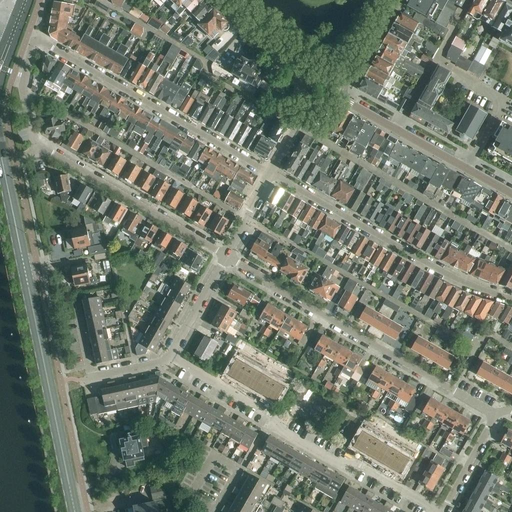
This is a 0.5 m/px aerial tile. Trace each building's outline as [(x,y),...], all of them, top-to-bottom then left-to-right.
[(111,0),(111,1),(112,4),(121,9),(124,3),(126,0),(125,0),(111,0)] [(169,0),(166,4),(176,13),(188,0),(169,0)] [(188,0),(176,13),(180,17),(183,13),(189,18),(205,2),(203,0),(188,0)] [(449,0),(408,0),(405,6),(432,21),(438,9),(442,11),(445,7),(448,1),(449,0)] [(449,0),(448,1),(458,7),(461,8),(465,0),(449,0)] [(474,0),(468,13),(480,20),(491,0),(474,0)] [(493,27),(506,4),(499,0),(491,0),(480,20),(493,27)] [(458,7),(448,1),(445,7),(455,13),(458,7)] [(205,2),(189,18),(193,22),(191,24),(195,28),(198,25),(199,26),(214,10),(205,2)] [(55,3),(53,14),(72,17),(74,17),(75,6),(55,3)] [(109,8),(101,3),(98,7),(107,12),(109,8)] [(132,8),(124,3),(121,9),(129,14),(131,10),(132,11),(134,8),(133,7),(132,8)] [(511,6),(506,4),(493,27),(492,28),(498,31),(495,37),(500,41),(511,47),(511,6)] [(455,13),(445,7),(442,11),(442,12),(452,18),(455,13)] [(138,19),(139,18),(143,13),(134,8),(132,11),(131,10),(129,14),(138,19)] [(228,25),(229,24),(214,10),(199,26),(213,40),(222,30),(223,31),(224,31),(225,32),(226,31),(227,31),(228,31),(228,30),(229,29),(229,28),(229,27),(229,26),(228,25)] [(452,18),(442,12),(438,18),(449,24),(452,18)] [(146,23),(150,18),(143,13),(139,18),(146,23)] [(53,14),(50,29),(67,31),(68,20),(69,18),(71,19),(72,17),(53,14)] [(429,30),(401,14),(395,24),(417,37),(420,32),(426,35),(429,30)] [(168,22),(163,17),(158,22),(153,18),(147,24),(159,31),(165,24),(168,22)] [(449,24),(438,18),(435,24),(446,29),(449,24)] [(435,24),(425,19),(422,24),(433,31),(433,32),(444,38),(448,31),(446,29),(435,24)] [(135,23),(130,32),(141,38),(144,33),(143,28),(135,23)] [(166,35),(171,29),(165,24),(159,31),(166,35)] [(411,47),(414,42),(420,46),(423,41),(417,37),(395,24),(389,35),(411,47)] [(90,27),(83,40),(76,51),(85,56),(94,41),(89,38),(94,29),(90,27)] [(49,34),(51,37),(64,44),(70,33),(67,31),(50,29),(49,34)] [(76,51),(83,40),(70,33),(64,44),(76,51)] [(186,39),(175,33),(170,38),(182,44),(186,39)] [(104,35),(99,43),(94,41),(85,56),(94,61),(108,37),(104,35)] [(153,38),(152,39),(161,45),(162,43),(164,40),(155,35),(153,38)] [(404,58),(407,53),(410,55),(413,49),(411,47),(389,35),(382,46),(404,58)] [(188,47),(194,41),(189,36),(186,39),(182,44),(188,47)] [(108,49),(113,40),(108,37),(94,61),(102,66),(111,51),(108,49)] [(456,37),(451,46),(452,45),(462,51),(467,43),(456,37)] [(500,41),(493,37),(488,46),(495,50),(500,41)] [(428,43),(426,47),(428,51),(435,55),(438,49),(428,43)] [(120,44),(115,52),(111,51),(102,66),(111,71),(125,47),(120,44)] [(181,50),(172,45),(167,55),(175,60),(181,50)] [(448,53),(446,59),(455,64),(462,51),(452,45),(451,46),(448,53)] [(426,70),(404,58),(382,46),(376,57),(405,73),(420,81),(426,70)] [(482,46),(474,61),(484,66),(492,52),(482,46)] [(124,58),(129,49),(125,47),(111,71),(120,76),(129,61),(124,58)] [(214,48),(205,58),(213,62),(220,55),(214,48)] [(181,50),(178,55),(186,60),(189,54),(181,50)] [(137,66),(128,81),(137,86),(147,69),(154,56),(150,54),(147,60),(142,57),(138,64),(137,66)] [(420,60),(429,65),(433,59),(423,54),(420,60)] [(147,69),(137,86),(146,91),(165,58),(160,55),(155,65),(151,71),(147,69)] [(155,96),(169,72),(175,60),(167,55),(165,58),(146,91),(155,96)] [(467,72),(473,62),(461,55),(455,66),(467,72)] [(42,81),(41,83),(45,85),(59,62),(48,56),(45,57),(43,72),(46,74),(42,81)] [(402,77),(405,73),(376,57),(371,67),(394,81),(395,79),(398,81),(401,77),(402,77)] [(197,59),(193,67),(201,72),(202,69),(200,60),(197,59)] [(250,63),(242,59),(240,62),(238,61),(233,69),(231,72),(237,75),(236,76),(258,88),(266,72),(258,68),(259,67),(258,64),(253,61),(250,63)] [(474,60),(468,71),(474,74),(480,64),(474,60)] [(128,81),(137,66),(129,61),(120,76),(128,81)] [(59,93),(61,91),(72,70),(59,62),(45,85),(59,93)] [(480,78),(486,67),(480,64),(474,74),(480,78)] [(430,80),(431,82),(429,86),(426,87),(409,118),(446,138),(452,127),(454,125),(430,111),(432,108),(433,108),(452,73),(438,66),(430,80)] [(384,89),(387,83),(392,85),(394,81),(371,67),(365,78),(384,89)] [(73,90),(81,75),(72,70),(61,91),(65,93),(68,87),(73,90)] [(173,84),(169,81),(173,74),(169,72),(155,96),(163,101),(172,84),(173,85),(173,84)] [(181,88),(177,86),(183,76),(179,74),(173,84),(173,85),(172,84),(163,101),(171,106),(181,88)] [(77,92),(70,105),(75,108),(82,95),(90,80),(81,75),(73,90),(77,92)] [(197,85),(202,88),(208,79),(203,76),(197,85)] [(404,99),(400,107),(387,100),(388,99),(384,97),(388,90),(384,89),(365,78),(358,90),(389,107),(390,106),(397,111),(402,114),(409,102),(404,99)] [(204,86),(209,89),(213,82),(208,79),(204,86)] [(82,95),(87,98),(82,106),(87,108),(88,105),(100,86),(90,80),(82,95)] [(181,88),(171,106),(179,110),(187,96),(189,94),(192,88),(184,83),(181,88)] [(100,86),(88,105),(93,108),(91,113),(94,115),(95,115),(100,105),(108,91),(100,86)] [(404,86),(399,97),(404,99),(409,102),(415,92),(404,86)] [(100,105),(104,108),(99,117),(104,119),(109,110),(109,111),(118,96),(108,91),(100,105)] [(196,91),(192,99),(187,96),(179,110),(187,115),(200,93),(196,91)] [(188,115),(188,114),(190,115),(190,116),(197,121),(207,104),(210,99),(200,93),(187,115),(188,115)] [(115,114),(114,117),(113,116),(110,121),(114,124),(118,116),(127,101),(118,96),(109,111),(115,114)] [(56,97),(53,103),(59,106),(62,102),(63,100),(57,97),(56,97)] [(205,125),(205,124),(207,125),(206,126),(207,126),(222,99),(219,97),(213,107),(207,104),(197,121),(205,125)] [(276,97),(273,102),(279,107),(283,102),(276,97)] [(222,99),(207,126),(208,127),(215,131),(216,132),(217,131),(226,115),(220,112),(226,101),(222,99)] [(127,121),(136,106),(127,101),(118,116),(127,121)] [(470,106),(466,103),(454,125),(452,127),(457,130),(456,132),(461,134),(460,135),(460,136),(461,137),(461,138),(461,139),(462,139),(463,140),(464,140),(465,140),(467,140),(468,139),(469,139),(473,141),(488,115),(471,105),(470,106)] [(217,131),(216,132),(217,132),(225,137),(235,120),(229,117),(233,111),(235,112),(237,107),(232,104),(226,115),(217,131)] [(132,124),(128,131),(132,134),(134,131),(145,112),(136,106),(127,121),(132,124)] [(235,120),(225,137),(234,142),(244,125),(239,122),(245,111),(241,108),(235,120)] [(342,109),(330,131),(340,137),(336,145),(339,146),(344,137),(355,117),(342,109)] [(134,131),(143,137),(146,131),(154,117),(145,112),(134,131)] [(244,125),(234,142),(243,148),(253,130),(247,127),(252,118),(249,116),(244,125)] [(65,131),(62,119),(59,117),(47,120),(48,125),(45,126),(45,127),(44,129),(45,132),(47,134),(52,133),(52,138),(61,136),(61,132),(65,131)] [(146,131),(149,133),(143,143),(143,144),(148,146),(154,136),(155,136),(163,122),(154,117),(146,131)] [(355,117),(344,137),(351,140),(346,150),(350,152),(367,123),(355,117)] [(277,144),(288,124),(279,120),(279,121),(278,120),(268,139),(277,144)] [(254,129),(253,130),(243,148),(251,152),(252,153),(253,153),(261,139),(271,122),(268,121),(264,125),(260,132),(254,129)] [(155,154),(163,141),(171,127),(163,122),(155,136),(159,138),(151,152),(155,154)] [(511,127),(502,122),(495,137),(498,138),(494,147),(495,147),(495,149),(493,153),(511,163),(511,127)] [(378,129),(367,123),(350,152),(362,159),(368,146),(378,129)] [(163,159),(164,159),(169,150),(180,132),(171,127),(163,141),(168,143),(160,157),(163,159)] [(111,129),(108,134),(111,136),(116,139),(118,136),(120,133),(111,128),(111,129)] [(66,145),(76,152),(84,138),(88,140),(92,133),(85,129),(81,135),(74,132),(66,145)] [(368,146),(374,149),(367,162),(372,165),(376,158),(388,135),(378,129),(368,146)] [(172,154),(177,156),(180,151),(188,136),(180,132),(169,150),(173,152),(172,154)] [(376,158),(379,160),(382,154),(389,158),(397,142),(398,141),(388,135),(376,158)] [(185,153),(179,162),(183,164),(187,157),(196,141),(188,136),(180,151),(185,153)] [(97,143),(90,140),(82,155),(92,161),(101,146),(104,140),(100,138),(97,143)] [(300,144),(285,171),(294,176),(304,159),(314,140),(311,138),(306,147),(300,144)] [(265,160),(268,159),(276,145),(269,141),(268,143),(261,139),(253,153),(265,160)] [(127,146),(134,150),(137,145),(130,140),(127,146)] [(187,157),(198,163),(198,162),(207,147),(196,141),(187,157)] [(387,161),(381,171),(384,172),(388,166),(389,167),(391,164),(397,167),(400,163),(400,164),(408,149),(406,147),(407,146),(403,143),(402,145),(397,142),(389,158),(387,161)] [(143,144),(138,152),(143,155),(148,146),(143,144)] [(112,152),(101,146),(92,161),(103,167),(112,152)] [(317,146),(308,162),(304,159),(294,176),(303,181),(313,164),(321,148),(317,146)] [(107,170),(118,176),(127,161),(117,155),(120,149),(117,147),(113,154),(116,155),(107,170)] [(198,162),(203,165),(200,170),(202,171),(201,173),(203,174),(216,152),(207,147),(198,162)] [(417,153),(418,152),(413,149),(412,151),(408,149),(400,164),(410,169),(419,154),(417,153)] [(216,152),(203,174),(212,179),(224,157),(216,152)] [(410,169),(408,172),(410,173),(412,170),(421,175),(430,160),(427,159),(428,157),(424,155),(423,157),(419,154),(410,169)] [(123,178),(134,184),(142,170),(135,165),(138,160),(133,157),(129,163),(131,164),(123,178)] [(224,157),(212,179),(214,180),(220,184),(222,182),(233,162),(224,157)] [(326,160),(322,158),(317,166),(313,164),(303,181),(311,186),(326,160)] [(324,174),(332,160),(328,158),(326,160),(311,186),(319,191),(323,184),(327,186),(331,179),(324,174)] [(434,161),(433,162),(430,160),(421,175),(419,178),(424,181),(423,182),(428,185),(440,164),(434,161)] [(323,184),(319,191),(330,197),(331,196),(347,169),(346,168),(348,165),(341,161),(333,174),(336,176),(334,180),(331,178),(331,179),(327,186),(323,184)] [(229,179),(233,182),(242,167),(233,162),(222,182),(226,184),(229,179)] [(440,164),(428,185),(423,195),(434,201),(451,170),(440,164)] [(174,165),(171,171),(177,174),(180,169),(174,165)] [(388,166),(384,172),(392,177),(395,170),(389,167),(388,166)] [(229,195),(225,202),(239,210),(245,199),(238,196),(235,194),(237,190),(240,192),(242,193),(246,186),(244,185),(246,183),(252,186),(258,177),(242,167),(233,182),(230,187),(231,187),(227,194),(229,195)] [(186,179),(189,174),(180,169),(177,174),(186,179)] [(332,197),(331,198),(339,202),(349,185),(343,182),(346,177),(345,177),(349,170),(347,169),(331,196),(332,197)] [(156,170),(153,176),(146,171),(137,186),(148,192),(156,178),(158,179),(162,173),(156,170)] [(345,205),(347,206),(348,207),(368,173),(363,170),(360,175),(358,178),(357,183),(354,188),(349,185),(339,202),(345,205)] [(451,196),(451,195),(462,176),(451,170),(434,201),(437,202),(443,191),(451,196)] [(151,195),(161,201),(170,186),(164,182),(167,176),(162,173),(158,179),(160,180),(151,195)] [(369,180),(372,175),(368,173),(348,207),(357,212),(367,195),(362,193),(369,180)] [(55,178),(59,194),(61,194),(62,201),(66,203),(72,193),(70,192),(67,176),(55,178)] [(462,176),(451,195),(457,198),(452,207),(456,209),(457,209),(462,199),(472,182),(462,176)] [(381,179),(379,183),(380,184),(376,190),(381,193),(382,191),(384,186),(387,182),(381,179)] [(199,181),(196,186),(204,191),(208,186),(199,181)] [(472,182),(462,199),(472,205),(482,188),(472,182)] [(92,191),(82,184),(73,199),(81,203),(77,211),(82,214),(87,206),(84,205),(92,191)] [(285,193),(283,192),(284,191),(275,187),(265,204),(272,209),(269,214),(272,215),(275,210),(277,207),(278,208),(286,193),(285,193)] [(165,202),(176,209),(184,194),(174,188),(165,202)] [(474,210),(481,214),(481,213),(493,193),(482,188),(472,205),(476,207),(474,210)] [(95,192),(87,206),(93,209),(92,209),(103,216),(111,202),(97,193),(95,192)] [(296,198),(295,199),(293,198),(294,197),(286,193),(278,208),(282,210),(276,222),(280,225),(287,213),(288,214),(297,199),(296,198)] [(488,217),(482,229),(487,231),(493,219),(504,200),(493,193),(481,213),(488,217)] [(366,218),(376,201),(367,195),(357,212),(366,218)] [(180,211),(190,217),(198,204),(200,205),(204,199),(199,196),(197,202),(188,196),(180,211)] [(306,204),(306,205),(304,204),(304,203),(297,199),(288,214),(294,217),(291,222),(295,225),(307,205),(306,204)] [(499,222),(493,235),(497,237),(504,225),(511,211),(511,204),(504,200),(493,219),(499,222)] [(375,223),(385,206),(376,201),(366,218),(375,223)] [(127,210),(116,204),(108,218),(106,217),(103,222),(110,226),(112,220),(119,224),(127,210)] [(394,234),(404,217),(398,214),(402,206),(399,204),(394,212),(385,228),(394,234)] [(193,220),(204,227),(212,213),(212,212),(213,211),(202,205),(193,220)] [(307,205),(298,220),(303,223),(300,228),(306,231),(318,211),(317,210),(316,211),(314,210),(315,209),(307,205)] [(427,207),(422,205),(421,207),(415,219),(419,221),(427,207)] [(385,228),(394,212),(385,206),(375,223),(385,228)] [(217,215),(209,229),(218,235),(221,234),(222,231),(225,227),(228,221),(223,217),(225,214),(219,210),(216,215),(217,215)] [(437,213),(432,210),(424,224),(429,227),(437,213)] [(305,240),(312,229),(317,232),(317,231),(326,216),(318,211),(306,231),(302,238),(305,240)] [(142,220),(132,213),(121,231),(129,236),(130,239),(135,242),(135,243),(145,226),(140,223),(142,220)] [(475,224),(477,220),(469,215),(466,220),(475,224)] [(326,216),(317,231),(322,233),(316,245),(320,247),(326,236),(335,221),(326,216)] [(403,239),(413,222),(404,217),(394,234),(403,239)] [(335,221),(326,236),(334,240),(335,241),(343,226),(335,221)] [(455,221),(451,228),(458,231),(461,225),(455,221)] [(412,244),(422,227),(413,222),(403,239),(412,244)] [(158,229),(149,223),(147,227),(145,226),(135,243),(135,242),(134,245),(140,248),(144,241),(150,244),(158,229)] [(74,231),(76,238),(73,239),(75,249),(75,248),(94,244),(91,233),(94,232),(92,224),(86,226),(87,228),(74,231)] [(334,240),(331,246),(340,251),(341,249),(341,250),(352,231),(343,226),(335,241),(334,240)] [(422,250),(431,233),(422,227),(412,244),(422,250)] [(349,254),(350,252),(351,253),(361,236),(352,231),(341,250),(349,254)] [(173,238),(163,232),(154,246),(161,250),(162,248),(166,250),(173,238)] [(256,256),(278,269),(282,262),(266,253),(274,240),(262,233),(255,244),(253,243),(250,248),(252,249),(252,250),(258,254),(256,256)] [(431,255),(441,238),(431,233),(422,250),(431,255)] [(361,236),(351,253),(356,255),(353,261),(358,264),(361,258),(370,241),(361,236)] [(482,237),(479,241),(478,242),(485,246),(488,240),(482,237)] [(440,260),(449,246),(451,244),(441,238),(431,255),(440,260)] [(187,247),(177,241),(170,252),(173,254),(172,257),(179,261),(187,247)] [(370,241),(361,258),(370,263),(380,246),(370,241)] [(449,265),(458,250),(459,249),(461,246),(452,241),(451,244),(449,246),(440,260),(449,265)] [(106,245),(89,248),(90,256),(108,252),(106,245)] [(277,245),(271,254),(277,257),(282,248),(277,245)] [(473,247),(468,245),(464,252),(459,249),(458,250),(449,265),(459,270),(468,255),(469,254),(473,247)] [(380,246),(370,263),(379,269),(389,252),(380,246)] [(497,246),(495,250),(504,255),(506,251),(497,246)] [(296,248),(293,250),(292,253),(298,256),(295,261),(288,257),(280,271),(281,272),(281,273),(284,275),(286,274),(290,277),(290,278),(291,278),(305,253),(296,248)] [(180,266),(179,267),(189,273),(191,270),(198,274),(201,267),(199,266),(204,259),(195,253),(196,252),(194,251),(193,252),(189,249),(180,266)] [(389,252),(379,269),(384,271),(381,276),(386,278),(388,274),(398,257),(389,252)] [(295,282),(298,284),(299,283),(300,284),(309,269),(303,265),(307,259),(306,258),(308,255),(305,253),(291,278),(294,280),(295,282)] [(469,275),(478,258),(480,255),(478,254),(476,257),(469,254),(468,255),(459,270),(469,275)] [(154,256),(151,263),(158,268),(161,264),(162,261),(154,256)] [(398,257),(388,274),(398,279),(407,262),(398,257)] [(487,257),(485,261),(478,258),(469,275),(479,279),(488,263),(489,262),(491,259),(487,257)] [(407,262),(398,279),(407,285),(416,268),(407,262)] [(489,283),(498,267),(499,266),(489,262),(488,263),(479,279),(489,283)] [(511,264),(509,270),(500,285),(511,289),(511,264)] [(74,279),(77,279),(78,286),(96,282),(95,276),(93,277),(90,265),(71,269),(74,279)] [(363,266),(358,273),(363,276),(367,269),(363,266)] [(509,270),(499,266),(498,267),(489,283),(500,285),(509,270)] [(308,288),(310,289),(310,290),(314,293),(314,292),(321,296),(329,282),(327,281),(331,275),(332,275),(335,271),(328,267),(322,277),(317,274),(308,288)] [(416,268),(407,285),(416,290),(426,273),(416,268)] [(371,271),(366,279),(371,282),(375,274),(371,271)] [(426,273),(416,290),(425,295),(434,278),(426,273)] [(191,286),(177,278),(172,288),(186,296),(191,286)] [(434,278),(425,295),(434,300),(435,299),(443,283),(434,278)] [(353,291),(357,284),(350,280),(344,291),(346,292),(339,305),(344,308),(343,310),(348,313),(357,298),(351,295),(353,291)] [(324,297),(323,298),(328,301),(328,300),(330,301),(335,292),(336,293),(339,288),(329,282),(321,296),(324,297)] [(444,282),(443,283),(435,299),(440,302),(434,312),(438,315),(445,304),(454,287),(444,282)] [(382,285),(379,290),(383,292),(388,295),(389,296),(391,291),(382,285)] [(400,285),(393,298),(398,301),(400,297),(405,288),(400,285)] [(180,306),(186,296),(172,288),(167,286),(162,295),(166,297),(180,306)] [(228,296),(236,301),(245,306),(251,295),(234,286),(231,291),(230,290),(227,295),(229,295),(228,296)] [(445,304),(448,306),(442,317),(447,320),(454,308),(463,292),(454,287),(445,304)] [(460,317),(463,313),(464,313),(473,296),(463,292),(454,308),(459,311),(456,315),(460,317)] [(473,296),(464,313),(473,318),(473,317),(483,300),(473,296)] [(100,297),(83,301),(85,312),(102,308),(100,297)] [(180,306),(166,297),(161,307),(175,315),(180,306)] [(251,302),(257,306),(260,301),(254,297),(251,302)] [(494,303),(483,300),(473,317),(479,320),(474,327),(478,329),(488,313),(494,303)] [(396,305),(390,302),(387,307),(393,311),(396,305)] [(412,303),(410,307),(416,311),(418,307),(412,303)] [(488,313),(484,319),(489,322),(493,316),(498,320),(499,319),(506,307),(494,303),(488,313)] [(234,319),(238,313),(223,305),(219,313),(220,314),(218,316),(240,328),(243,324),(234,319)] [(260,305),(255,315),(260,318),(270,324),(277,311),(267,305),(266,308),(260,305)] [(175,315),(161,307),(156,316),(170,324),(175,315)] [(366,307),(359,319),(370,325),(377,313),(366,307)] [(508,325),(509,324),(511,318),(511,308),(506,307),(499,319),(508,325)] [(102,308),(85,312),(88,322),(104,319),(102,308)] [(240,316),(249,321),(253,315),(243,310),(240,316)] [(280,329),(287,316),(277,311),(270,324),(280,329)] [(377,313),(370,325),(385,334),(392,321),(377,313)] [(170,324),(156,316),(150,326),(164,334),(170,324)] [(217,318),(216,317),(212,325),(226,333),(229,327),(238,332),(240,328),(218,316),(217,318)] [(287,316),(280,329),(277,334),(287,340),(290,335),(297,322),(287,316)] [(104,319),(88,322),(90,333),(107,329),(104,319)] [(392,321),(385,334),(396,340),(403,327),(392,321)] [(304,334),(307,328),(297,322),(290,335),(300,341),(298,344),(304,348),(310,337),(304,334)] [(164,334),(150,326),(145,335),(159,343),(164,334)] [(457,328),(454,332),(462,337),(465,333),(457,328)] [(107,329),(90,333),(92,343),(109,340),(107,329)] [(448,335),(442,332),(439,337),(445,340),(448,335)] [(471,342),(474,338),(465,333),(462,337),(471,342)] [(235,345),(238,340),(228,334),(226,340),(235,345)] [(146,354),(148,350),(153,353),(159,343),(145,335),(136,351),(137,356),(146,354)] [(219,343),(206,336),(200,346),(213,353),(219,343)] [(316,346),(314,349),(325,356),(333,343),(322,336),(316,346)] [(418,337),(412,349),(423,355),(429,343),(418,337)] [(109,340),(92,343),(94,354),(111,350),(109,340)] [(310,343),(305,353),(311,356),(314,349),(316,346),(310,343)] [(333,343),(325,356),(335,361),(343,348),(333,343)] [(429,343),(423,355),(437,363),(444,351),(429,343)] [(228,344),(223,354),(227,356),(232,347),(228,344)] [(194,356),(207,363),(213,353),(200,346),(194,356)] [(343,348),(335,361),(345,367),(352,354),(343,348)] [(461,348),(457,357),(463,359),(467,350),(461,348)] [(111,350),(94,354),(97,365),(119,360),(117,349),(111,350)] [(444,351),(437,363),(448,369),(455,357),(444,351)] [(264,368),(240,354),(239,356),(237,360),(235,364),(232,367),(230,371),(228,375),(252,389),(264,368)] [(342,372),(342,373),(358,382),(365,371),(358,367),(362,359),(352,354),(345,367),(342,372)] [(483,363),(477,375),(488,381),(494,369),(483,363)] [(376,367),(368,380),(378,386),(386,373),(376,367)] [(288,382),(264,368),(252,389),(276,403),(288,382)] [(494,369),(488,381),(503,389),(509,377),(494,369)] [(388,392),(396,379),(386,373),(378,386),(388,392)] [(149,404),(148,398),(144,381),(137,383),(136,377),(132,378),(138,406),(149,404)] [(511,378),(509,377),(503,389),(511,394),(511,378)] [(128,379),(130,384),(123,386),(128,408),(138,406),(132,378),(128,379)] [(160,378),(144,381),(148,398),(149,404),(156,402),(157,396),(160,378)] [(165,401),(174,386),(160,378),(157,396),(165,401)] [(396,379),(388,392),(398,397),(406,384),(396,379)] [(116,387),(115,381),(111,382),(117,411),(128,408),(123,386),(116,387)] [(107,383),(109,389),(101,390),(103,396),(87,400),(90,414),(98,413),(98,415),(117,411),(111,382),(107,383)] [(183,384),(180,389),(174,386),(165,401),(174,406),(186,386),(183,384)] [(414,406),(418,399),(412,396),(416,390),(406,384),(398,397),(414,406)] [(186,393),(189,388),(186,386),(174,406),(172,411),(181,416),(184,412),(192,397),(186,393)] [(201,395),(198,400),(192,397),(184,412),(193,417),(205,397),(201,395)] [(205,404),(208,399),(205,397),(193,417),(202,422),(211,407),(205,404)] [(417,408),(415,411),(422,415),(423,412),(433,417),(440,405),(430,399),(426,407),(420,404),(418,408),(417,408)] [(443,423),(450,410),(440,405),(433,417),(443,423)] [(220,406),(217,411),(211,407),(202,422),(212,428),(223,408),(220,406)] [(224,415),(227,410),(223,408),(212,428),(221,433),(230,418),(224,415)] [(450,410),(443,423),(453,429),(460,416),(450,410)] [(463,435),(470,422),(460,416),(453,429),(463,435)] [(239,417),(236,422),(230,418),(221,433),(230,439),(242,418),(239,417)] [(242,426),(245,420),(242,418),(230,439),(240,444),(248,429),(242,426)] [(389,440),(365,426),(353,448),(377,462),(389,440)] [(249,450),(258,435),(248,429),(240,444),(249,450)] [(511,432),(508,430),(500,443),(511,449),(511,446),(511,432)] [(146,436),(144,437),(140,437),(140,436),(120,440),(125,461),(126,461),(127,468),(135,466),(134,462),(145,460),(144,457),(145,457),(143,448),(149,447),(146,436)] [(194,437),(192,441),(201,446),(203,442),(194,437)] [(270,437),(261,451),(271,457),(279,442),(270,437)] [(389,440),(377,462),(401,475),(403,471),(406,468),(408,464),(410,460),(412,456),(413,454),(389,440)] [(279,442),(271,457),(280,462),(289,448),(279,442)] [(442,447),(439,453),(450,459),(453,453),(442,447)] [(289,448),(280,462),(289,468),(298,453),(289,448)] [(298,453),(289,468),(299,473),(307,459),(298,453)] [(436,454),(434,458),(443,464),(445,460),(436,454)] [(307,459),(299,473),(308,479),(316,464),(307,459)] [(423,466),(421,470),(426,473),(438,480),(444,469),(432,462),(429,469),(423,466)] [(316,464),(308,479),(317,484),(326,469),(316,464)] [(317,484),(315,488),(324,494),(335,475),(326,469),(317,484)] [(421,470),(419,474),(424,477),(420,483),(432,490),(438,480),(426,473),(421,470)] [(256,511),(271,486),(245,471),(244,471),(241,476),(246,479),(240,490),(235,487),(232,493),(237,496),(230,509),(224,506),(221,511),(256,511)] [(498,477),(485,471),(481,480),(500,490),(502,486),(495,483),(498,477)] [(337,496),(336,495),(345,480),(335,475),(324,494),(335,500),(337,496)] [(492,490),(498,493),(500,490),(481,480),(476,488),(489,495),(492,490)] [(164,485),(149,488),(152,501),(166,498),(164,485)] [(502,486),(500,490),(508,494),(509,494),(511,491),(510,491),(511,490),(503,486),(502,486)] [(349,487),(340,502),(350,508),(359,493),(349,487)] [(493,503),(486,500),(489,495),(476,488),(472,496),(491,507),(493,503)] [(368,491),(365,496),(359,493),(350,508),(357,511),(360,511),(371,493),(368,491)] [(360,511),(372,511),(378,503),(371,500),(374,495),(371,493),(360,511)] [(482,507),(489,510),(491,507),(472,496),(467,505),(480,511),(482,507)] [(134,509),(129,510),(129,511),(158,511),(158,508),(169,506),(168,501),(134,508),(134,509)] [(387,502),(384,507),(378,503),(372,511),(384,511),(390,504),(387,502)]
